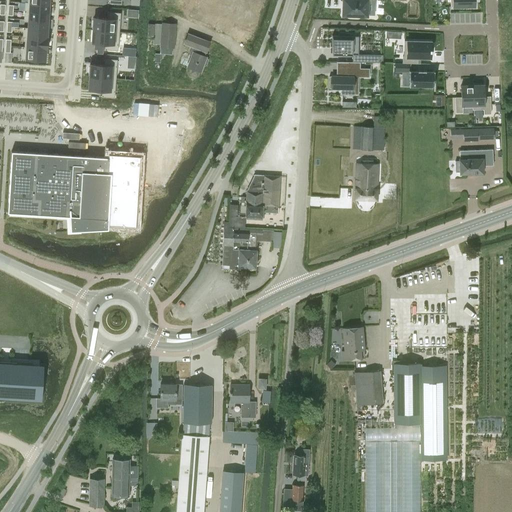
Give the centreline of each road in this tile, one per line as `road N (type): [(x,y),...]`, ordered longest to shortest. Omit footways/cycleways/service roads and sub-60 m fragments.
road 1 (unclassified): [(292,291),(307,72),(300,50),(283,37)]
road 2 (tertiary): [(292,291),(511,211)]
road 3 (unclassified): [(275,511),(292,291)]
road 4 (tertiary): [(180,229),(253,108),(283,37)]
road 5 (residential): [(0,85),(67,87),(74,0)]
road 6 (residential): [(493,28),(493,71),(448,71),(447,28)]
